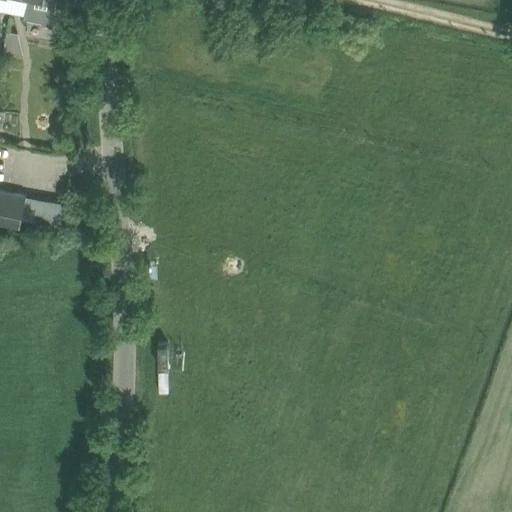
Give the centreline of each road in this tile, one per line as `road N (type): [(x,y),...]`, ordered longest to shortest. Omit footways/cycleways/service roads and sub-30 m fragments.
road 1 (tertiary): [(99,0),(120,235),(122,406),(98,511)]
road 2 (track): [(362,0),(511,32)]
